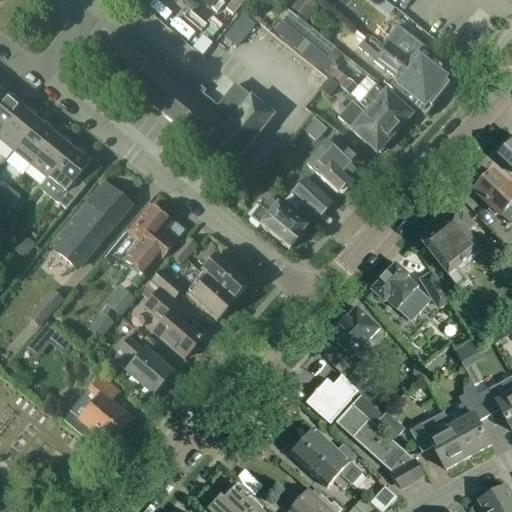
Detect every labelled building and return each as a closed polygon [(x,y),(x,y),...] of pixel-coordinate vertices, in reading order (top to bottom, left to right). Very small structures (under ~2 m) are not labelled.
[(216,0),(227,8),(233,0),(216,0)] [(281,12),(268,28),(325,76),(338,60),(281,12)] [(241,14),(229,30),(243,41),(255,25),(241,14)] [(147,106),(148,105),(172,125),(171,126),(173,127),(173,126),(183,134),(183,135),(194,143),(193,144),(194,146),(195,145),(206,153),(217,161),(216,162),(217,163),(218,162),(229,171),(237,161),(238,162),(239,160),(238,160),(256,138),(257,139),(258,137),(257,136),(273,117),(250,98),(249,99),(234,87),(217,109),(201,96),(204,92),(181,74),(178,78),(163,65),(166,61),(143,43),(140,46),(120,30),(113,38),(112,38),(94,61),(105,70),(104,71),(105,72),(106,71),(116,79),(115,80),(126,89),(125,90),(127,91),(128,90),(139,99),(139,98),(146,104),(145,105),(147,106)] [(366,55),(373,47),(364,40),(358,48),(366,55)] [(388,44),(381,53),(439,98),(453,79),(418,51),(411,61),(388,44)] [(439,98),(381,53),(374,63),(395,81),(389,89),(424,116),(439,98)] [(348,80),(340,88),(349,96),(357,88),(348,80)] [(368,114),(393,136),(400,128),(402,130),(410,121),(407,119),(409,117),(385,95),(375,87),(361,102),(358,105),(368,113),(368,114)] [(0,136),(24,107),(12,97),(9,100),(4,97),(0,101),(0,136)] [(368,114),(365,116),(351,104),(338,119),(351,132),(376,155),(378,152),(380,154),(387,146),(385,144),(393,136),(368,114)] [(24,107),(0,136),(0,141),(14,153),(38,124),(33,120),(36,117),(24,107)] [(300,130),(316,144),(327,131),(311,118),(300,130)] [(38,124),(14,153),(31,167),(57,134),(45,124),(42,128),(38,124)] [(57,134),(31,167),(47,180),(71,151),(67,148),(70,144),(57,134)] [(335,194),(336,193),(338,195),(344,195),(348,190),(348,184),(346,182),(361,166),(332,139),(306,166),(335,194)] [(511,147),(500,160),(511,170),(511,147)] [(71,151),(47,180),(64,194),(56,204),(65,211),(85,188),(76,180),(92,162),(78,151),(75,155),(71,151)] [(475,195),(489,208),(489,212),(494,217),(499,217),(501,219),(501,218),(511,227),(511,226),(511,187),(510,190),(493,175),(475,195)] [(261,179),(251,189),(258,196),(268,185),(261,179)] [(306,179),(291,195),(317,220),(332,203),(306,179)] [(0,204),(11,191),(2,184),(0,185),(0,204)] [(53,251),(76,271),(130,208),(104,186),(53,246),(56,249),(53,251)] [(11,191),(0,204),(0,221),(1,222),(20,199),(11,191)] [(259,209),(250,220),(289,251),(300,238),(299,237),(305,230),(269,200),(260,210),(259,209)] [(161,261),(171,248),(184,232),(172,221),(168,225),(149,210),(129,235),(136,241),(120,260),(128,266),(126,268),(134,274),(136,272),(145,279),(160,261),(161,261)] [(423,246),(449,279),(449,278),(461,292),(471,284),(460,270),(482,253),(467,235),(475,229),(463,214),(443,230),(443,229),(435,235),(436,236),(423,246)] [(188,240),(172,259),(182,267),(197,248),(188,240)] [(200,275),(202,276),(232,302),(246,286),(215,258),(200,275)] [(409,278),(396,266),(386,277),(385,276),(380,281),(382,282),(372,293),(384,304),(386,302),(397,312),(411,325),(430,304),(416,292),(418,289),(407,279),(409,278)] [(418,280),(438,311),(451,302),(432,272),(418,280)] [(152,283),(173,301),(181,292),(160,273),(152,283)] [(234,303),(232,302),(202,276),(193,286),(198,290),(190,299),(216,323),(234,303)] [(27,320),(39,330),(63,302),(51,291),(27,320)] [(159,292),(144,309),(162,324),(153,335),(183,361),(200,342),(175,320),(182,311),(159,292)] [(118,319),(130,304),(119,295),(107,310),(118,319)] [(357,310),(349,318),(345,323),(344,322),(341,325),(342,326),(330,339),(353,359),(379,331),(357,310)] [(50,345),(58,336),(47,326),(39,335),(50,345)] [(104,337),(91,327),(88,331),(100,341),(104,337)] [(119,351),(125,356),(116,366),(152,397),(155,394),(156,396),(164,388),(162,386),(170,376),(144,353),(142,354),(128,341),(119,351)] [(381,394),(375,388),(357,371),(347,382),(371,404),(381,394)] [(82,439),(89,431),(109,448),(131,422),(109,404),(118,394),(99,379),(69,414),(70,414),(63,422),(82,439)] [(315,396),(306,405),(330,426),(351,402),(327,382),(319,391),(319,390),(314,396),(315,396)] [(451,429),(468,459),(491,447),(478,424),(489,418),(478,398),(471,386),(463,390),(464,397),(458,399),(462,406),(458,408),(465,421),(451,429)] [(511,395),(496,404),(490,391),(478,398),(489,418),(500,411),(511,432),(511,395)] [(354,403),(354,404),(336,425),(392,475),(401,491),(423,479),(414,463),(373,426),(382,416),(361,396),(354,403)] [(468,459),(451,429),(429,441),(421,426),(410,433),(421,455),(433,449),(446,472),(468,459)] [(362,476),(350,465),(315,433),(303,445),(339,478),(351,489),(362,476)] [(327,490),(339,478),(303,445),(292,458),(327,490)] [(235,486),(222,501),(233,511),(261,511),(260,511),(263,508),(253,497),(250,500),(235,486)] [(372,503),(379,511),(385,511),(397,502),(387,489),(372,503)] [(511,511),(511,499),(506,489),(480,503),(484,511),(511,511)] [(341,511),(334,505),(332,507),(323,499),(319,502),(310,494),(293,511),(341,511)] [(233,511),(222,501),(219,499),(209,510),(211,511),(233,511)] [(353,511),(375,511),(364,501),(353,511)]
